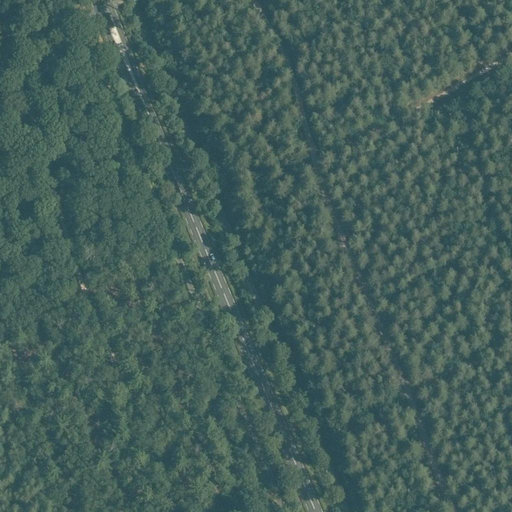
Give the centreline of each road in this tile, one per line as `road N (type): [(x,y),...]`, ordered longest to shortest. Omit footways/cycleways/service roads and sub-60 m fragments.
road 1 (unknown): [(252,0),(284,54),(332,214),(460,511)]
road 2 (unknown): [(5,61),(82,287),(177,511)]
road 3 (secondary): [(313,511),(128,68)]
road 4 (track): [(511,53),(312,161)]
